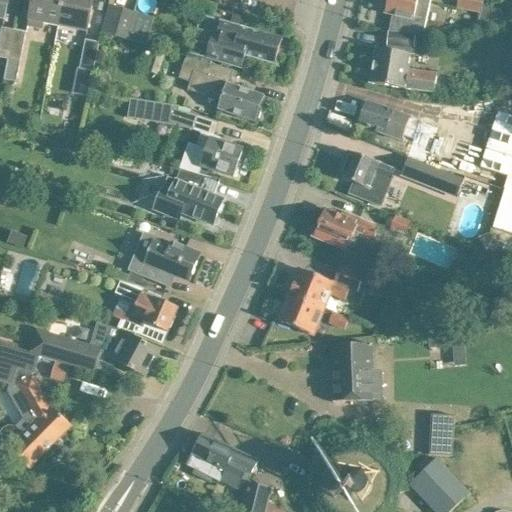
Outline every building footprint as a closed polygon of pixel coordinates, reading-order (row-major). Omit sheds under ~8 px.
[(0,0),(0,22),(4,23),(8,0),(0,0)] [(58,27),(63,0),(33,0),(28,26),(41,29),(42,24),(58,27)] [(87,33),(93,0),(63,0),(58,27),(87,33)] [(429,6),(429,0),(388,0),(385,14),(390,15),(389,32),(416,35),(423,33),(429,6)] [(480,14),(482,0),(458,0),(456,9),(480,14)] [(110,6),(102,34),(129,41),(137,14),(110,6)] [(213,33),(205,58),(241,69),(245,56),(275,65),(282,39),(222,23),(218,35),(213,33)] [(0,57),(8,59),(14,30),(2,28),(0,38),(0,57)] [(14,30),(8,59),(4,79),(15,82),(25,32),(14,30)] [(415,50),(416,35),(389,32),(387,51),(376,49),(370,84),(433,95),(436,74),(408,69),(410,55),(413,55),(414,50),(415,50)] [(85,41),(79,70),(92,72),(98,43),(85,41)] [(164,53),(152,49),(145,71),(156,75),(164,53)] [(264,97),(229,86),(234,72),(210,63),(209,65),(186,57),(178,79),(191,83),(188,90),(221,101),(218,110),(255,123),(264,97)] [(234,178),(243,152),(218,144),(220,139),(214,136),(218,124),(197,117),(178,111),(179,107),(131,100),(128,119),(195,130),(195,131),(202,134),(196,147),(188,144),(179,170),(180,171),(198,176),(199,175),(201,167),(234,178)] [(367,103),(359,126),(402,142),(405,132),(415,136),(407,157),(410,159),(425,163),(437,128),(420,122),(410,119),(394,113),(367,103)] [(511,116),(497,112),(491,131),(511,137),(511,116)] [(105,149),(109,135),(83,128),(79,142),(105,149)] [(511,137),(491,131),(486,150),(511,157),(511,232),(511,235),(511,137)] [(167,167),(171,150),(153,146),(149,164),(167,167)] [(435,158),(433,166),(445,170),(450,155),(450,154),(438,150),(435,158)] [(511,157),(486,150),(480,169),(507,177),(491,229),(511,235),(511,232),(511,157)] [(378,211),(390,180),(394,170),(349,152),(338,178),(355,185),(349,199),(378,211)] [(457,196),(463,181),(409,159),(403,175),(457,196)] [(220,181),(199,175),(198,176),(180,171),(176,182),(167,178),(154,211),(179,221),(182,214),(213,227),(218,214),(221,213),(223,207),(222,204),(223,201),(213,197),(220,181)] [(399,206),(395,216),(410,222),(413,212),(399,206)] [(345,219),(325,210),(314,237),(346,250),(340,266),(357,273),(371,239),(373,240),(378,228),(347,215),(345,219)] [(410,222),(395,216),(390,231),(411,239),(417,224),(410,222)] [(171,288),(176,276),(190,282),(201,256),(170,243),(144,233),(128,271),(171,288)] [(333,284),(300,270),(290,296),(323,310),(329,295),(344,301),(349,291),(357,294),(364,276),(357,273),(340,266),(333,284)] [(121,282),(116,294),(122,297),(137,303),(129,320),(123,318),(119,327),(126,329),(136,334),(141,336),(146,324),(168,334),(178,309),(143,294),(145,290),(137,287),(121,282)] [(323,310),(290,296),(279,322),(312,336),(323,310)] [(382,313),(373,333),(386,331),(393,317),(382,313)] [(333,314),(329,323),(344,330),(348,320),(333,314)] [(158,352),(134,339),(136,335),(99,325),(93,348),(48,335),(43,355),(110,374),(116,362),(144,377),(158,352)] [(426,337),(427,353),(448,351),(447,335),(426,337)] [(371,345),(332,346),(334,402),(373,402),(372,400),(382,400),(381,372),(372,372),(371,345)] [(59,439),(71,427),(52,408),(51,409),(32,377),(39,358),(0,346),(0,382),(15,387),(35,422),(23,434),(18,428),(16,427),(12,425),(10,425),(7,425),(3,428),(2,429),(0,432),(0,441),(1,444),(9,451),(10,450),(29,469),(54,444),(58,448),(63,443),(59,439)] [(55,365),(50,381),(63,385),(68,369),(55,365)] [(429,455),(452,456),(454,416),(431,415),(429,455)] [(366,416),(342,432),(362,462),(386,446),(366,416)] [(203,435),(187,466),(195,470),(192,476),(210,485),(212,481),(219,485),(220,484),(244,496),(240,511),(285,511),(287,509),(268,505),(271,489),(248,483),(258,462),(203,435)] [(437,459),(410,484),(436,511),(451,511),(470,495),(437,459)] [(351,469),(348,471),(345,473),(343,476),(341,479),(340,482),(340,486),(340,489),(342,493),(344,496),(347,498),(350,500),(353,501),(357,501),(361,500),(364,499),(367,496),(369,494),(371,491),(372,487),(372,483),(371,480),(370,477),(368,474),(365,471),(362,470),(358,469),(355,469),(351,469)]
